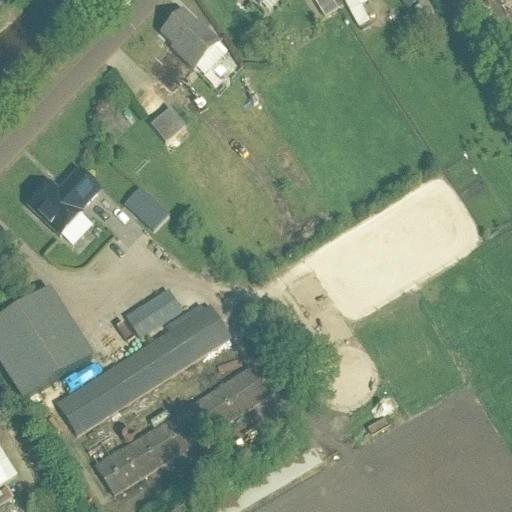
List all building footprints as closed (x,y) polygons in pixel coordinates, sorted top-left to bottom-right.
[(250,0),(259,8),(266,0),(250,0)] [(338,11),(331,0),(311,0),(313,4),(315,3),(325,20),(338,11)] [(416,5),(412,0),(398,0),(407,12),(416,5)] [(195,27),(183,15),(160,38),(173,50),(171,52),(193,74),(219,46),(197,25),(195,27)] [(168,145),(186,130),(172,113),(154,128),(168,145)] [(27,211),(59,241),(81,218),(80,216),(99,196),(77,176),(58,196),(49,188),(27,211)] [(154,207),(138,223),(152,236),(168,220),(154,207)] [(0,348),(59,311),(48,294),(0,324),(0,348)] [(126,323),(139,344),(181,316),(168,296),(126,323)] [(76,442),(231,344),(210,311),(56,410),(76,442)] [(114,501),(269,403),(250,374),(177,420),(167,405),(139,423),(148,438),(95,472),(114,501)] [(0,490),(17,479),(0,452),(0,490)]
